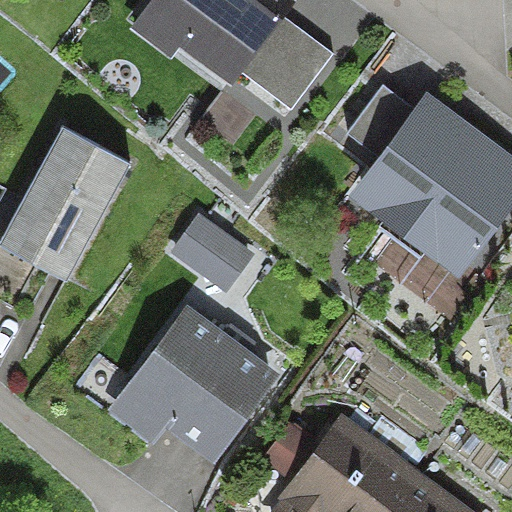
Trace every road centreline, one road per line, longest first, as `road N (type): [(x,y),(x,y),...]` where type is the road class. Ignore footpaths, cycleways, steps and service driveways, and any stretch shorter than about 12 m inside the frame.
road 1 (residential): [(140,511),(0,401)]
road 2 (residential): [(511,95),(388,0)]
